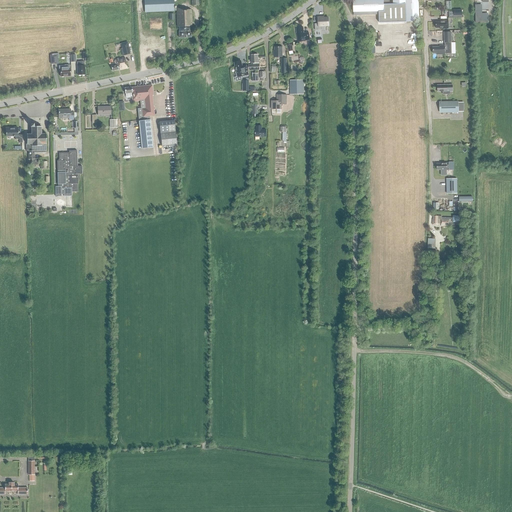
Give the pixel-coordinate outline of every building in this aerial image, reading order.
[(176,12),(176,27),(179,27),(179,32),(178,32),(178,39),(190,38),(190,32),(189,32),(189,27),(190,27),(189,10),(185,10),(185,8),(172,9),(171,0),(143,0),(144,13),(176,12)] [(378,12),(383,12),(389,11),(389,7),(389,5),(388,0),(358,0),(353,0),(353,15),(378,15),(379,15),(378,12)] [(378,23),(419,22),(418,0),(392,0),(393,5),(389,5),(389,7),(389,11),(383,12),(378,12),(379,15),(378,15),(378,23)] [(481,11),(475,12),(475,23),(487,22),(487,14),(481,14),(481,11)] [(321,18),(318,18),(318,24),(314,24),(315,30),(321,30),(320,26),(328,26),(328,18),(321,18)] [(439,22),(436,22),(436,28),(440,28),(440,29),(448,29),(448,21),(439,21),(439,22)] [(297,35),(296,35),(298,42),(310,40),(308,33),(304,34),(302,27),(295,29),(297,35)] [(433,48),(433,54),(437,54),(437,55),(445,55),(445,54),(451,54),(451,32),(444,33),(444,46),(440,46),(440,47),(433,48)] [(121,50),(122,56),(130,55),(127,43),(121,45),(122,50),(121,50)] [(282,58),(282,48),(274,48),(274,51),(273,51),(273,58),(282,58)] [(58,64),(58,55),(50,56),(50,65),(58,64)] [(248,65),(249,71),(259,70),(259,65),(259,59),(258,59),(258,55),(251,55),(251,64),(253,63),(253,65),(248,65)] [(126,68),(124,58),(114,60),(114,61),(113,62),(114,65),(110,66),(112,71),(119,70),(126,68)] [(236,72),(235,73),(236,77),(237,77),(238,78),(248,75),(246,66),(242,67),(241,62),(234,63),(236,72)] [(69,69),(69,65),(64,65),(64,66),(58,66),(59,71),(60,71),(60,77),(69,76),(69,69)] [(289,81),(290,95),(303,95),(303,81),(289,81)] [(152,85),(136,87),(137,96),(138,96),(138,101),(140,101),(140,109),(137,109),(139,121),(138,121),(141,149),(153,148),(150,120),(149,117),(154,116),(154,110),(155,110),(154,106),(154,107),(154,106),(153,106),(152,95),(153,95),(152,85)] [(438,93),(443,93),(443,95),(450,95),(450,93),(453,93),(453,86),(438,86),(438,93)] [(125,93),(125,94),(132,93),(133,102),(138,101),(138,96),(137,96),(136,87),(124,88),(125,93)] [(286,105),(286,96),(277,96),(276,96),(276,102),(271,102),(271,110),(281,110),(281,105),(286,105)] [(439,102),(439,113),(458,113),(458,101),(439,102)] [(98,107),(98,115),(111,115),(110,107),(98,107)] [(69,119),(69,120),(73,120),(73,112),(70,113),(70,110),(64,110),(64,109),(58,110),(58,119),(63,119),(69,119)] [(159,122),(161,146),(176,144),(174,120),(159,122)] [(26,151),(28,151),(34,151),(34,153),(45,153),(45,151),(46,151),(45,134),(43,135),(41,133),(41,128),(39,128),(39,125),(34,125),(34,124),(30,124),(30,128),(30,133),(29,134),(26,135),(26,144),(26,151)] [(261,131),(261,127),(255,127),(255,131),(254,131),(254,138),(265,137),(265,130),(261,131)] [(6,129),(6,137),(15,136),(15,139),(19,139),(19,143),(22,143),(22,135),(18,135),(17,128),(6,129)] [(28,151),(28,160),(31,160),(31,162),(31,166),(38,166),(38,161),(36,161),(36,159),(34,159),(34,153),(34,151),(28,151)] [(70,153),(59,154),(59,159),(57,162),(58,187),(55,187),(56,197),(60,197),(60,199),(67,199),(67,206),(73,207),(73,199),(72,199),(72,192),(78,192),(78,182),(79,182),(79,180),(80,180),(80,174),(83,174),(83,166),(78,167),(78,151),(70,151),(70,153)] [(457,193),(457,179),(446,179),(447,194),(457,193)] [(457,216),(455,216),(453,218),(442,218),(442,217),(434,216),(434,220),(432,220),(432,225),(439,225),(439,224),(441,224),(441,226),(449,226),(449,220),(453,220),(453,221),(455,223),(457,223),(459,221),(459,218),(457,216)] [(5,485),(5,488),(0,487),(0,494),(5,494),(5,491),(17,491),(17,494),(27,495),(27,488),(18,488),(18,485),(18,484),(17,484),(14,484),(14,483),(9,483),(9,484),(5,484),(5,485)]
